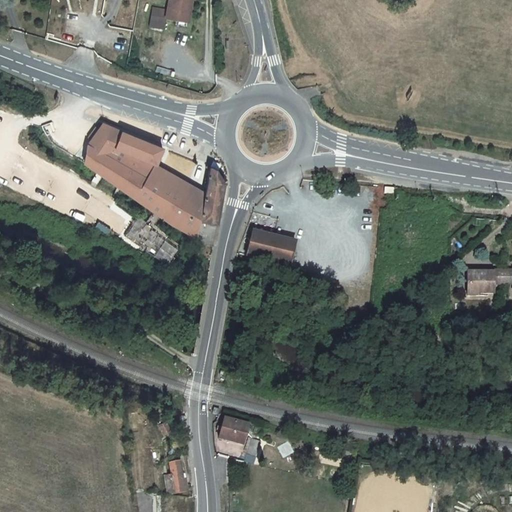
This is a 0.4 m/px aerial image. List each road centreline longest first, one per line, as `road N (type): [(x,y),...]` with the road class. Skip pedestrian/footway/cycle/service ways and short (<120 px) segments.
road 1 (primary): [(227,242),(199,395),(206,511)]
road 2 (primary): [(0,58),(169,111)]
road 3 (primary): [(511,182),(362,157)]
